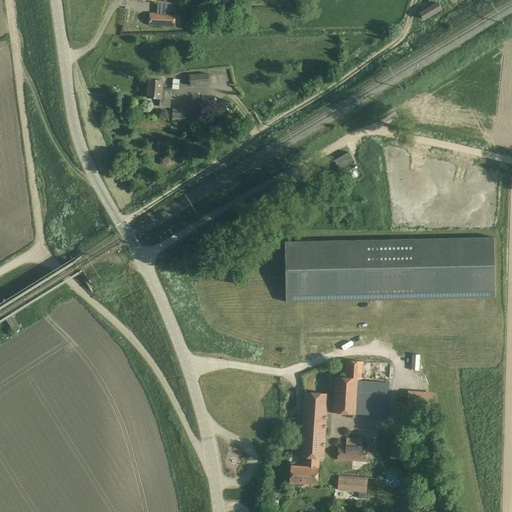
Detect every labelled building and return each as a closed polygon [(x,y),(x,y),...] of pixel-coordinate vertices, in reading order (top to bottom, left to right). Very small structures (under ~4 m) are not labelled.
[(158,0),(158,11),(158,13),(150,13),(149,25),(175,26),(176,13),(175,13),(176,2),(158,0)] [(441,10),(437,3),(420,14),(424,20),(441,10)] [(209,85),(208,74),(191,74),(190,86),(209,85)] [(163,81),(149,80),(147,98),(160,99),(160,106),(170,107),(171,90),(162,90),(163,81)] [(186,109),(173,109),(173,118),(185,119),(186,109)] [(354,160),(349,152),(335,160),(339,168),(354,160)] [(495,298),(494,238),(285,242),(286,302),(495,298)] [(0,310),(14,332),(16,334),(19,333),(20,331),(20,327),(4,303),(3,301),(0,300),(0,310)] [(390,365),(347,362),(346,378),(335,378),(334,395),(305,394),(301,458),(304,458),(303,467),(291,467),(290,482),(317,484),(319,459),(324,458),(327,413),(387,416),(390,365)] [(435,393),(421,392),(420,408),(433,409),(435,393)] [(346,444),(338,444),(337,460),(367,462),(368,449),(362,449),(362,446),(346,445),(346,444)] [(338,477),(338,490),(366,492),(367,479),(338,477)]
